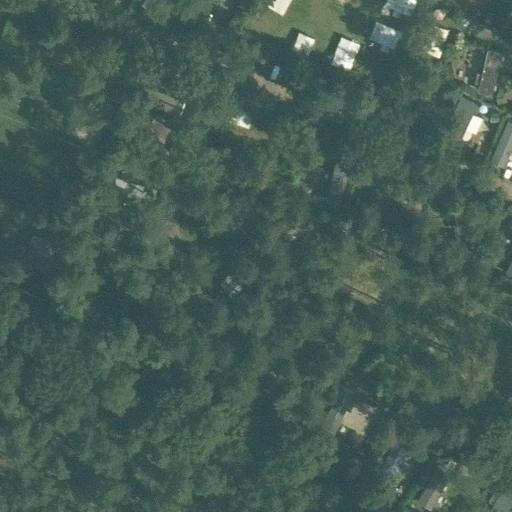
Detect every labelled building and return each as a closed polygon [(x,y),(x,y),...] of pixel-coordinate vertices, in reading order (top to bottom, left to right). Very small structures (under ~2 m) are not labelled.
[(144,0),(142,4),(159,13),(165,0),(144,0)] [(435,0),(437,1),(437,0),(447,0),(464,9),(469,0),(435,0)] [(489,50),(478,93),(492,96),(502,53),(489,50)] [(411,113),(431,72),(413,63),(392,103),(411,113)] [(143,86),(138,100),(179,116),(184,101),(143,86)] [(462,97),(444,137),(460,144),(478,104),(462,97)] [(511,121),(508,120),(492,159),(506,165),(511,151),(511,121)] [(337,157),(325,204),(341,208),(352,161),(337,157)] [(413,183),(407,218),(420,220),(427,186),(413,183)] [(259,198),(225,218),(232,230),(267,210),(259,198)] [(473,212),(457,214),(460,257),(476,256),(473,212)] [(33,236),(26,252),(68,269),(74,253),(33,236)] [(225,287),(222,290),(233,300),(264,266),(254,256),(236,275),(225,287)] [(157,273),(148,316),(165,319),(173,277),(157,273)] [(4,285),(0,294),(0,300),(37,315),(43,300),(4,285)] [(127,292),(124,302),(133,304),(135,294),(127,292)] [(324,319),(307,346),(317,353),(335,327),(324,319)] [(173,343),(153,386),(169,393),(189,350),(173,343)] [(511,355),(497,347),(491,358),(511,369),(511,355)] [(421,365),(402,370),(416,416),(435,410),(421,365)] [(271,372),(262,381),(288,406),(297,397),(271,372)] [(341,387),(321,430),(335,437),(354,393),(341,387)] [(351,433),(346,445),(358,451),(363,439),(351,433)] [(393,443),(379,476),(394,482),(408,449),(393,443)] [(416,448),(414,454),(422,457),(424,451),(416,448)] [(451,461),(448,469),(452,471),(456,463),(451,461)] [(438,465),(419,500),(432,508),(451,473),(438,465)] [(511,485),(506,483),(490,511),(508,511),(511,505),(511,485)]
